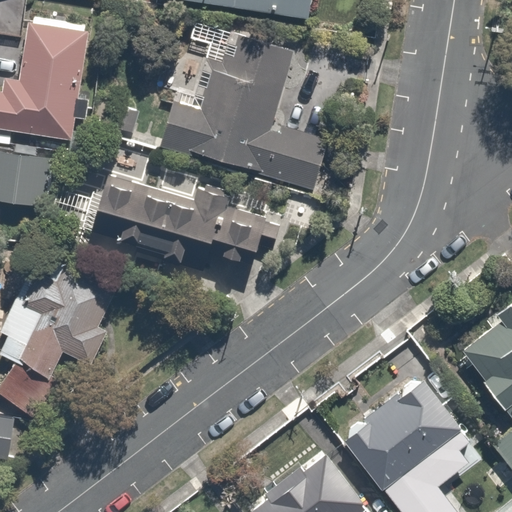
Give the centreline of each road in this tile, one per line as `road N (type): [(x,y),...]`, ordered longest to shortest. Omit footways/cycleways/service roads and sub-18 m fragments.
road 1 (residential): [(419,208),(373,271),(58,511)]
road 2 (residential): [(451,0),(419,208)]
